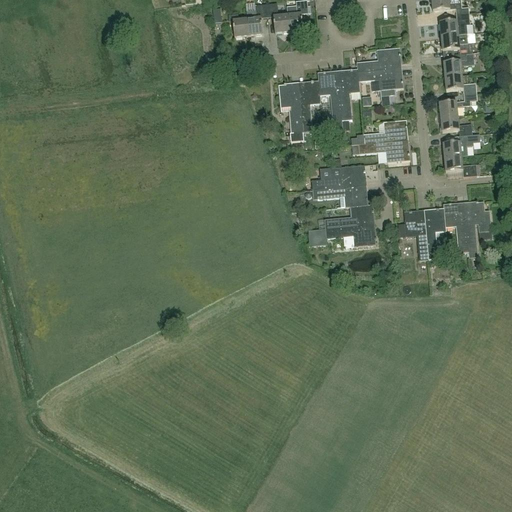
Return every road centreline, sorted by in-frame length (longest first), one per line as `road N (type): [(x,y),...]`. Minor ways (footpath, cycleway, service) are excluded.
road 1 (residential): [(428,185),(410,0)]
road 2 (residential): [(208,65),(335,52),(334,44)]
